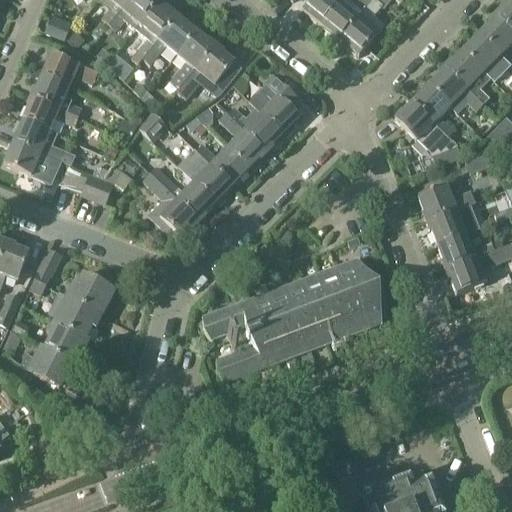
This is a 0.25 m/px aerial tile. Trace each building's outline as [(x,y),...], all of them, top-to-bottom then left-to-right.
[(100,23),(109,30),(133,0),(102,0),(100,4),(110,11),(100,23)] [(116,35),(125,25),(136,34),(160,5),(154,0),(133,0),(109,30),(116,35)] [(312,0),(303,13),(322,28),(341,4),(344,0),(312,0)] [(344,0),(341,4),(322,28),(341,43),(373,4),(368,0),(363,0),(360,4),(354,0),(344,0)] [(511,3),(496,20),(511,35),(511,3)] [(379,9),(373,4),(341,43),(360,58),(379,35),(379,34),(385,27),(373,17),(379,9)] [(142,63),(143,64),(179,20),(160,5),(136,34),(147,43),(131,63),(138,69),(142,63)] [(71,26),(51,18),(44,37),(64,45),(71,26)] [(150,70),(167,49),(178,58),(197,35),(179,20),(143,64),(150,70)] [(479,37),(501,58),(511,48),(511,35),(496,20),(479,37)] [(176,96),(177,97),(216,50),(197,35),(178,58),(186,65),(170,85),(179,92),(176,96)] [(483,76),(501,58),(479,37),(462,55),(483,76)] [(186,104),(200,87),(218,101),(221,99),(242,73),(234,67),(235,66),(233,65),(236,61),(227,54),(224,57),(216,50),(177,97),(186,104)] [(112,61),(102,52),(96,60),(98,61),(104,66),(106,68),(112,61)] [(490,82),(483,76),(462,55),(445,72),(466,93),(482,109),(489,102),(479,93),(490,82)] [(43,79),(70,90),(74,81),(93,89),(95,85),(99,76),(52,56),(43,79)] [(429,88),(450,109),(458,117),(466,107),(476,116),(482,109),(466,93),(445,72),(429,88)] [(257,112),(256,112),(283,138),(284,136),(287,139),(295,132),(292,129),(300,120),(286,106),(295,98),(274,78),(265,88),(267,89),(251,106),(257,112)] [(43,79),(33,100),(79,120),(82,112),(70,107),(71,104),(65,102),(70,90),(43,79)] [(429,88),(412,105),(448,141),(454,134),(444,124),(440,127),(436,124),(439,121),(450,109),(429,88)] [(33,100),(24,122),(52,134),(56,123),(74,131),(79,120),(33,100)] [(448,141),(412,105),(394,124),(416,145),(418,143),(429,154),(434,148),(441,154),(456,149),(448,141)] [(228,118),(266,155),(273,147),(277,151),(285,143),(281,139),(283,138),(256,112),(247,122),(235,111),(229,118),(228,118)] [(227,116),(219,124),(237,142),(228,151),(249,172),(251,170),(254,174),(262,166),(258,162),(266,155),(228,118),(227,116)] [(511,127),(506,121),(484,143),(511,144),(511,127)] [(24,122),(15,145),(61,165),(64,157),(52,152),(58,138),(51,135),(52,134),(24,122)] [(61,165),(15,145),(5,168),(52,188),(62,166),(61,165)] [(112,164),(113,163),(114,161),(119,154),(111,148),(104,158),(112,164)] [(201,149),(197,153),(232,189),(249,172),(228,151),(217,162),(202,148),(201,149)] [(437,170),(461,161),(456,149),(441,154),(433,157),(437,170)] [(179,172),(193,186),(194,185),(216,206),(217,205),(220,208),(228,200),(225,197),(232,189),(197,153),(179,172)] [(488,157),(465,166),(469,178),(493,169),(488,157)] [(96,169),(92,180),(101,184),(102,184),(109,175),(96,169)] [(194,185),(193,186),(184,196),(157,170),(151,177),(198,224),(216,206),(194,185)] [(198,224),(151,177),(144,184),(163,204),(149,218),(167,235),(171,231),(181,241),(198,224)] [(101,184),(92,180),(90,179),(81,199),(94,204),(101,184)] [(102,184),(101,184),(94,204),(106,209),(114,189),(102,184)] [(429,224),(470,208),(474,206),(470,195),(453,201),(448,188),(420,199),(429,224)] [(470,208),(429,224),(439,248),(467,237),(462,223),(473,218),(470,208)] [(497,225),(511,219),(511,211),(511,210),(494,218),(497,225)] [(467,237),(439,248),(448,272),(496,254),(493,246),(474,253),(467,237)] [(0,283),(0,276),(19,284),(30,256),(6,247),(0,263),(0,286),(1,284),(0,283)] [(38,276),(35,282),(47,288),(50,282),(51,282),(62,260),(48,252),(36,275),(38,276)] [(499,262),(496,254),(448,272),(458,297),(487,286),(480,270),(499,262)] [(229,386),(384,328),(382,322),(383,322),(381,316),(382,316),(380,310),(382,310),(380,304),(381,304),(379,299),(381,298),(376,292),(376,285),(374,286),(372,280),(371,281),(369,275),(367,276),(365,271),(364,271),(362,266),(361,266),(358,261),(204,319),(206,333),(214,344),(228,338),(234,356),(220,361),(221,375),(229,386)] [(102,319),(102,318),(115,294),(84,277),(71,301),(99,316),(98,317),(102,319)] [(35,282),(29,294),(40,300),(47,288),(35,282)] [(0,328),(9,332),(21,303),(9,298),(0,319),(0,328)] [(99,316),(71,301),(68,299),(54,325),(58,327),(86,341),(98,317),(99,316)] [(19,325),(13,334),(25,341),(30,331),(19,325)] [(86,341),(58,327),(45,351),(73,365),(72,367),(76,368),(79,362),(85,364),(92,351),(87,348),(89,343),(86,341)] [(13,357),(21,340),(11,335),(3,353),(13,357)] [(73,365),(45,351),(42,349),(35,361),(27,357),(21,368),(6,358),(0,365),(0,373),(24,391),(35,377),(60,391),(72,367),(73,365)] [(392,488),(362,499),(367,511),(441,511),(431,484),(395,497),(392,488)]
